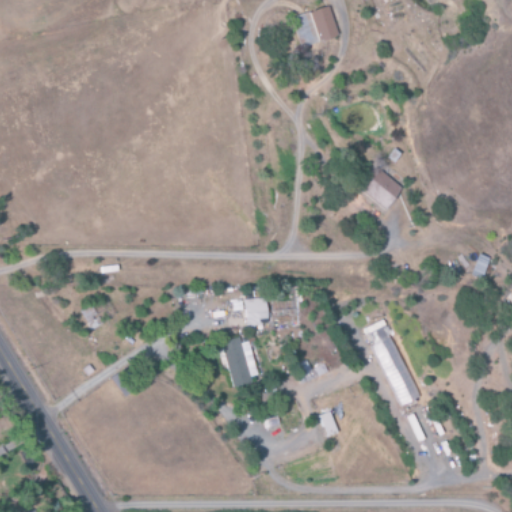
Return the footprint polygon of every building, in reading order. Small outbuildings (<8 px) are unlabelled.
[(289,17),(297,48),(335,37),(326,7),(289,17)] [(354,189),(380,210),(398,188),(371,167),(354,189)] [(481,280),(487,258),(475,255),(469,277),(481,280)] [(264,300),(241,301),(241,326),(265,326),(264,300)] [(416,398),(388,336),(391,335),(388,327),(384,329),(381,320),(364,328),(372,347),(366,349),(392,409),(416,398)] [(227,385),(254,381),(248,342),(238,344),(238,339),(221,342),(227,385)] [(333,435),(327,412),(315,416),(322,438),(333,435)]
